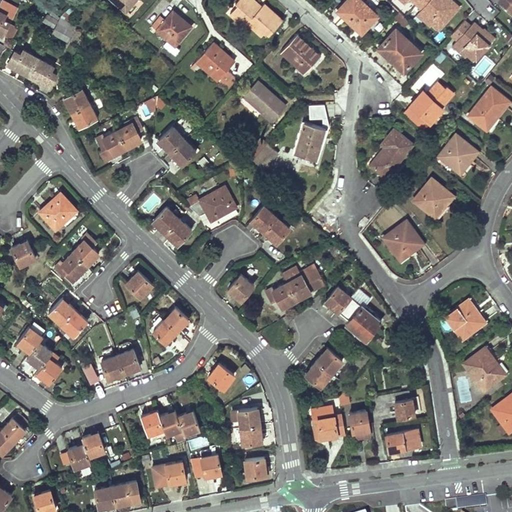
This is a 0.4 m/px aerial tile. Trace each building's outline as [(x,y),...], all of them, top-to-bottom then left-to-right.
[(1,0),(0,2),(0,33),(2,34),(9,21),(17,9),(1,0)] [(110,0),(123,10),(132,0),(110,0)] [(125,12),(136,0),(132,0),(123,10),(125,12)] [(237,5),(229,13),(241,23),(247,16),(252,21),(249,24),(261,36),(265,31),(269,35),(282,20),(263,3),(261,6),(254,0),(237,0),(235,3),(237,5)] [(378,15),(361,0),(346,0),(339,8),(354,21),(351,23),(362,32),(378,15)] [(419,0),(417,3),(423,8),(420,11),(433,23),(435,21),(441,27),(459,7),(451,0),(445,0),(442,4),(440,1),(440,0),(419,0)] [(511,0),(501,0),(499,3),(511,14),(511,0)] [(160,15),(151,25),(175,45),(191,25),(173,10),(165,19),(160,15)] [(410,21),(398,10),(394,16),(405,27),(410,21)] [(433,23),(420,11),(417,13),(431,26),(433,23)] [(47,13),(42,21),(54,27),(57,22),(58,20),(47,13)] [(9,21),(2,34),(11,39),(18,26),(9,21)] [(477,36),(475,34),(475,31),(470,26),(464,21),(451,34),(457,40),(454,43),(467,55),(469,53),(476,59),(494,39),(483,29),(482,30),(477,36)] [(54,27),(51,33),(67,41),(72,31),(57,22),(54,27)] [(477,36),(482,30),(473,22),(470,26),(475,31),(475,34),(477,36)] [(421,52),(396,28),(380,45),(396,61),(395,62),(404,71),(421,52)] [(321,54),(297,33),(280,51),(304,73),(321,54)] [(235,61),(213,41),(197,60),(223,85),(233,74),(227,70),(235,61)] [(467,55),(454,43),(452,45),(465,58),(467,55)] [(396,61),(380,45),(376,49),(393,64),(395,62),(396,61)] [(21,71),(28,74),(38,57),(23,48),(21,53),(15,49),(8,63),(14,67),(16,64),(23,68),(21,71)] [(441,61),(447,54),(441,50),(436,57),(441,61)] [(53,65),(38,57),(28,74),(36,79),(38,76),(44,80),(43,83),(51,87),(57,73),(51,70),(53,65)] [(285,105),(258,81),(245,96),(272,120),(285,105)] [(415,98),(410,104),(426,119),(429,116),(433,119),(443,108),(441,106),(453,93),(446,86),(444,88),(438,82),(420,102),(415,98)] [(81,87),(63,96),(71,111),(99,96),(95,86),(83,91),(81,87)] [(509,101),(491,86),(468,114),(483,127),(493,114),(496,117),(509,101)] [(144,102),(152,113),(166,103),(159,92),(144,102)] [(99,96),(71,111),(79,126),(96,117),(93,112),(105,106),(99,96)] [(317,146),(320,147),(319,147),(322,148),(329,125),(324,103),(309,104),(309,117),(323,117),(323,126),(324,126),(317,146)] [(493,114),(483,127),(487,129),(496,117),(493,114)] [(131,121),(118,129),(127,147),(134,143),(132,140),(139,136),(136,131),(143,127),(136,115),(130,118),(131,121)] [(323,126),(303,120),(294,152),(316,158),(319,147),(320,147),(317,146),(324,126),(323,126)] [(184,138),(172,125),(158,139),(170,152),(184,138)] [(386,176),(413,143),(394,128),(381,143),(385,146),(386,147),(384,150),(382,148),(370,164),(386,176)] [(119,151),(127,147),(118,129),(103,136),(102,134),(95,137),(102,150),(108,146),(111,151),(118,148),(119,151)] [(478,150),(456,132),(438,155),(457,171),(465,161),(464,160),(467,156),(470,159),(478,150)] [(195,150),(184,138),(170,152),(181,164),(195,150)] [(277,151),(267,143),(260,151),(269,160),(277,151)] [(260,151),(249,163),(259,172),(269,160),(260,151)] [(465,161),(457,171),(460,172),(470,159),(467,156),(464,160),(465,161)] [(453,194),(431,176),(413,199),(438,218),(448,205),(446,204),(453,194)] [(235,206),(224,186),(199,200),(195,194),(187,198),(191,205),(189,206),(199,215),(207,211),(211,219),(216,216),(218,220),(235,210),(233,207),(235,206)] [(80,213),(60,192),(40,210),(55,227),(62,222),(65,227),(80,213)] [(276,215),(263,204),(251,219),(263,229),(276,215)] [(178,217),(166,206),(152,220),(164,231),(178,217)] [(235,210),(218,220),(220,223),(238,213),(235,210)] [(207,211),(199,215),(203,223),(211,219),(207,211)] [(276,215),(263,229),(276,241),(289,226),(276,215)] [(178,217),(164,231),(177,243),(191,229),(178,217)] [(423,242),(406,219),(383,236),(398,257),(409,249),(408,247),(412,245),(414,249),(423,242)] [(83,239),(73,250),(88,264),(98,252),(92,246),(97,240),(86,232),(81,236),(83,239)] [(26,238),(11,246),(20,263),(35,255),(26,238)] [(47,241),(40,247),(43,251),(50,245),(47,241)] [(400,259),(414,249),(412,245),(408,247),(409,249),(398,257),(400,259)] [(55,266),(72,281),(88,264),(73,250),(62,262),(60,260),(55,266)] [(284,276),(286,281),(296,299),(303,295),(302,292),(309,288),(308,286),(305,282),(319,275),(313,264),(299,271),(298,269),(284,276)] [(138,269),(126,282),(140,295),(152,282),(138,269)] [(241,273),(228,288),(241,299),(254,283),(241,273)] [(319,275),(305,282),(308,286),(321,280),(319,275)] [(289,302),(296,299),(286,281),(272,289),(271,287),(265,290),(271,301),(277,298),(280,304),(288,299),(289,302)] [(325,299),(338,310),(350,296),(337,285),(325,299)] [(345,323),(364,339),(380,320),(363,306),(371,297),(357,286),(350,296),(338,310),(348,320),(345,323)] [(30,298),(27,294),(20,300),(23,304),(30,298)] [(74,308),(63,296),(49,310),(61,322),(74,308)] [(478,311),(468,297),(466,299),(473,309),(472,310),(475,314),(478,311)] [(473,309),(466,299),(445,315),(463,338),(485,321),(478,311),(475,314),(472,310),(473,309)] [(176,305),(164,318),(177,330),(189,317),(176,305)] [(74,334),(87,320),(74,308),(61,322),(63,323),(59,327),(70,337),(73,333),(74,334)] [(164,318),(153,329),(165,341),(177,330),(164,318)] [(29,324),(17,341),(30,351),(39,339),(42,335),(29,324)] [(30,351),(26,356),(40,366),(52,349),(39,339),(30,351)] [(327,345),(316,359),(331,372),(342,359),(327,345)] [(495,360),(484,346),(463,362),(484,390),(503,375),(495,365),(493,367),(491,364),(495,360)] [(133,347),(117,353),(124,371),(139,365),(133,347)] [(40,366),(37,371),(50,381),(62,365),(55,360),(59,355),(52,349),(40,366)] [(117,353),(101,359),(108,377),(124,371),(117,353)] [(316,359),(305,371),(321,384),(331,372),(316,359)] [(505,373),(495,360),(491,364),(493,367),(495,365),(503,375),(505,373)] [(92,361),(82,366),(90,383),(100,379),(92,361)] [(218,362),(208,376),(223,387),(234,373),(218,362)] [(334,390),(339,393),(346,386),(341,382),(334,390)] [(409,396),(408,388),(392,391),(397,416),(414,413),(411,396),(409,396)] [(511,392),(492,407),(501,420),(508,429),(509,431),(511,428),(511,392)] [(332,414),(331,405),(309,408),(310,418),(313,418),(318,417),(320,435),(330,434),(344,432),(341,413),(332,414)] [(258,407),(239,409),(233,409),(231,411),(233,426),(241,425),(259,423),(258,407)] [(176,408),(159,414),(166,433),(183,427),(178,414),(176,408)] [(193,408),(178,414),(183,427),(184,433),(200,427),(193,408)] [(365,408),(348,411),(353,435),(363,433),(362,428),(369,427),(365,408)] [(157,409),(141,414),(150,439),(166,433),(159,414),(157,409)] [(13,416),(1,428),(14,440),(25,428),(13,416)] [(320,435),(318,417),(313,418),(317,440),(331,438),(330,434),(320,435)] [(508,429),(501,420),(495,424),(502,433),(508,429)] [(259,423),(241,425),(243,442),(262,439),(259,423)] [(14,440),(1,428),(0,426),(0,449),(2,452),(14,440)] [(417,427),(385,432),(388,449),(420,444),(417,427)] [(97,430),(82,436),(84,442),(89,454),(104,449),(97,430)] [(84,442),(67,448),(74,467),(91,461),(89,454),(84,442)] [(150,461),(149,452),(141,454),(143,462),(150,461)] [(217,452),(200,456),(204,475),(221,472),(217,452)] [(264,456),(244,459),(247,475),(266,473),(264,456)] [(181,459),(153,464),(156,483),(185,478),(181,459)] [(136,479),(111,484),(116,503),(140,499),(136,479)] [(111,484),(95,487),(99,506),(116,503),(111,484)] [(0,485),(0,507),(11,494),(0,485)] [(50,488),(33,493),(38,511),(55,507),(50,488)] [(445,501),(447,511),(458,510),(456,500),(445,501)]
